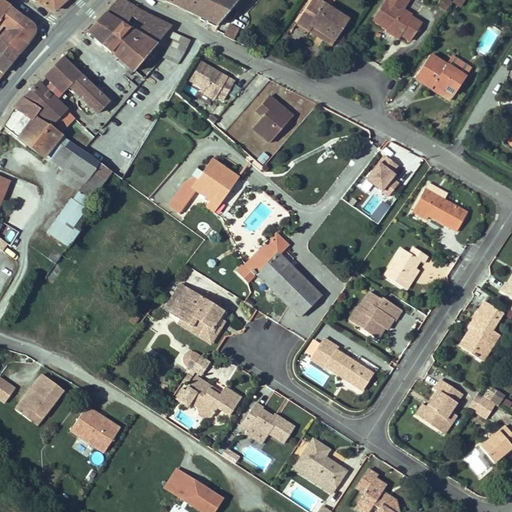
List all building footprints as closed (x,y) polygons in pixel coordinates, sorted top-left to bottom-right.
[(0,0),(0,20),(10,7),(0,0)] [(35,0),(34,1),(53,11),(55,10),(66,0),(35,0)] [(121,0),(116,0),(87,31),(133,72),(147,56),(162,37),(171,27),(142,12),(135,8),(129,5),(121,0)] [(164,0),(218,26),(234,8),(234,7),(239,0),(164,0)] [(239,0),(234,7),(234,8),(240,13),(251,0),(239,0)] [(335,42),(348,20),(317,0),(310,0),(296,23),(310,31),(312,27),(335,42)] [(385,0),(373,20),(387,29),(386,31),(398,39),(401,35),(410,41),(421,24),(401,11),(408,0),(385,0)] [(446,11),(452,3),(447,0),(443,0),(440,7),(446,11)] [(0,20),(0,29),(4,25),(9,29),(10,30),(23,18),(10,7),(0,20)] [(9,29),(0,39),(18,53),(33,34),(32,25),(28,22),(23,18),(10,30),(9,29)] [(230,24),(223,36),(233,40),(238,30),(230,24)] [(332,46),(335,42),(312,27),(310,31),(332,46)] [(486,55),(498,34),(488,29),(477,49),(486,55)] [(190,40),(171,32),(165,44),(168,45),(162,57),(177,64),(184,53),(190,40)] [(0,54),(10,62),(18,53),(0,39),(0,54)] [(0,75),(10,62),(0,54),(0,75)] [(433,86),(452,98),(465,77),(446,65),(430,55),(415,78),(431,89),(433,86)] [(446,65),(465,77),(470,70),(451,57),(446,65)] [(60,60),(45,75),(63,92),(69,86),(97,113),(107,102),(61,58),(60,60)] [(234,82),(201,62),(189,81),(203,89),(216,97),(223,101),(234,82)] [(63,92),(45,75),(44,76),(49,81),(42,88),(55,100),(57,98),(61,102),(66,96),(63,92)] [(29,91),(22,98),(40,111),(38,113),(53,124),(54,124),(62,131),(74,118),(55,100),(42,88),(37,83),(29,91)] [(431,89),(449,101),(452,98),(433,86),(431,89)] [(214,101),(216,97),(203,89),(201,93),(214,101)] [(268,96),(256,111),(262,116),(252,128),(270,143),(292,117),(268,96)] [(15,106),(3,126),(19,138),(23,133),(30,138),(26,144),(43,157),(60,135),(61,135),(48,125),(48,126),(35,117),(38,113),(40,111),(22,98),(19,102),(15,106)] [(82,185),(98,163),(82,151),(60,135),(43,157),(82,185)] [(384,156),(366,180),(387,196),(397,184),(391,179),(392,173),(397,166),(384,156)] [(198,180),(192,189),(196,191),(210,201),(213,196),(221,201),(237,177),(212,160),(203,173),(198,180)] [(90,202),(111,173),(98,163),(82,185),(77,193),(90,202)] [(197,171),(194,175),(195,178),(198,180),(203,173),(200,171),(197,171)] [(0,202),(9,182),(0,177),(0,202)] [(185,183),(168,206),(179,214),(196,191),(192,189),(198,180),(195,178),(195,177),(185,183)] [(444,200),(447,193),(429,183),(425,189),(444,200)] [(456,232),(467,213),(444,200),(425,189),(424,189),(412,212),(426,220),(428,217),(456,232)] [(84,210),(90,202),(77,193),(71,202),(84,210)] [(361,211),(378,222),(388,205),(371,194),(361,211)] [(210,201),(206,207),(213,212),(221,201),(213,196),(210,201)] [(64,251),(77,234),(75,232),(77,229),(73,226),(84,210),(71,202),(69,200),(43,237),(64,251)] [(423,225),(426,220),(412,212),(409,217),(423,225)] [(256,273),(299,317),(320,296),(276,252),(285,243),(276,234),(244,266),(242,265),(236,271),(247,282),(256,273)] [(403,288),(415,268),(419,261),(423,264),(427,257),(413,247),(409,253),(401,249),(384,276),(403,288)] [(47,259),(55,265),(61,255),(53,250),(47,259)] [(419,270),(415,268),(403,288),(406,290),(419,270)] [(511,277),(508,285),(505,284),(501,292),(511,298),(511,277)] [(171,315),(188,289),(179,283),(163,310),(171,315)] [(222,321),(227,313),(188,289),(171,315),(179,320),(213,341),(218,334),(217,329),(222,321)] [(395,321),(401,311),(382,299),(381,300),(368,292),(360,307),(358,305),(349,320),(378,338),(384,328),(379,325),(385,315),(393,320),(395,321)] [(484,301),(468,326),(470,327),(474,330),(462,349),(473,355),(477,348),(485,347),(490,350),(499,335),(492,331),(503,313),(484,301)] [(129,321),(132,324),(137,318),(134,315),(129,321)] [(387,330),(393,320),(385,315),(379,325),(384,328),(387,330)] [(213,341),(179,320),(176,324),(210,346),(213,341)] [(218,334),(225,322),(222,321),(217,329),(218,334)] [(458,347),(462,349),(474,330),(470,327),(458,347)] [(372,374),(336,350),(337,348),(324,339),(310,360),(324,369),(325,367),(361,391),(372,374)] [(482,362),(490,350),(485,347),(477,348),(473,355),(482,362)] [(200,356),(195,353),(191,352),(187,353),(184,355),(182,359),(183,364),(185,367),(190,370),(191,369),(200,356)] [(199,375),(208,362),(200,356),(191,369),(195,372),(199,375)] [(190,379),(195,372),(191,369),(190,370),(186,376),(190,379)] [(42,375),(21,403),(42,419),(63,391),(42,375)] [(229,416),(240,398),(224,387),(221,393),(219,396),(208,389),(210,386),(195,376),(187,388),(196,394),(190,403),(197,408),(198,412),(207,418),(210,417),(216,408),(229,416)] [(12,388),(0,380),(0,400),(3,403),(12,388)] [(440,380),(433,389),(437,391),(426,407),(419,418),(440,432),(447,422),(445,420),(450,412),(462,395),(440,380)] [(221,393),(210,386),(208,389),(219,396),(221,393)] [(187,388),(178,402),(187,407),(190,403),(196,394),(187,388)] [(497,407),(503,396),(494,390),(488,401),(495,405),(497,407)] [(468,408),(473,411),(477,405),(480,400),(475,396),(468,408)] [(480,400),(477,405),(490,413),(495,405),(488,401),(482,397),(480,400)] [(294,428),(256,403),(241,426),(248,431),(251,426),(267,436),(269,433),(284,443),(294,428)] [(419,418),(426,407),(422,405),(415,415),(419,418)] [(477,405),(473,411),(486,419),(490,413),(477,405)] [(86,406),(70,431),(79,437),(81,433),(106,449),(120,428),(86,406)] [(447,422),(440,432),(444,435),(456,416),(450,412),(445,420),(447,422)] [(260,446),(267,436),(251,426),(248,431),(245,436),(260,446)] [(511,434),(504,426),(480,447),(494,463),(511,447),(511,434)] [(103,453),(106,449),(81,433),(79,437),(103,453)] [(297,462),(336,488),(346,471),(325,457),(329,450),(313,439),(297,462)] [(240,458),(227,450),(223,457),(236,465),(240,458)] [(292,469),(331,495),(336,488),(297,462),(292,469)] [(398,511),(396,504),(380,493),(381,491),(385,485),(375,478),(377,475),(368,470),(356,488),(364,494),(355,508),(360,511),(368,511),(373,505),(379,509),(376,511),(398,511)] [(183,475),(175,471),(168,482),(175,487),(183,475)] [(213,511),(221,499),(183,475),(175,487),(168,482),(163,489),(181,500),(186,493),(204,505),(202,509),(207,511),(213,511)] [(396,504),(395,500),(381,491),(380,493),(396,504)] [(200,511),(207,511),(202,509),(204,505),(186,493),(181,500),(200,511)]
